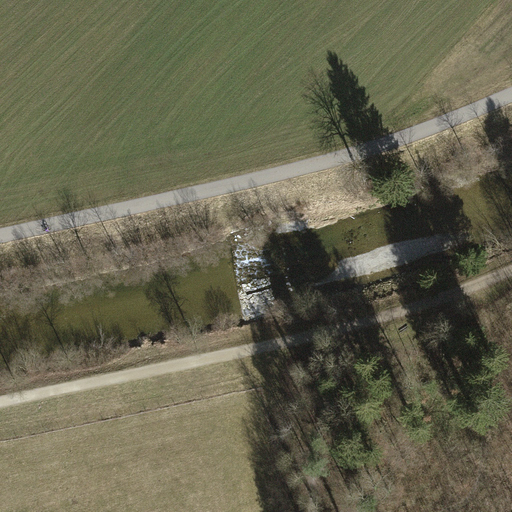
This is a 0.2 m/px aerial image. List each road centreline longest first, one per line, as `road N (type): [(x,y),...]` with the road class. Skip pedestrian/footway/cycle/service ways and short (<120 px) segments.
road 1 (track): [(511,92),(361,154),(0,237)]
road 2 (track): [(0,408),(345,330),(511,273)]
